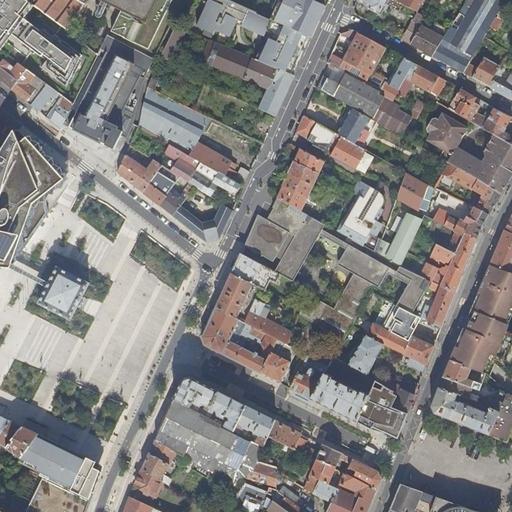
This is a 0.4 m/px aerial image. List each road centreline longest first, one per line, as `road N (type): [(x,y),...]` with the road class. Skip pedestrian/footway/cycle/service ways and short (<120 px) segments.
road 1 (residential): [(399,460),(511,194)]
road 2 (residential): [(209,266),(336,12)]
road 3 (residential): [(12,107),(209,266)]
road 4 (residential): [(399,460),(171,350)]
road 5 (residential): [(511,108),(336,12)]
road 6 (residential): [(0,397),(120,458)]
